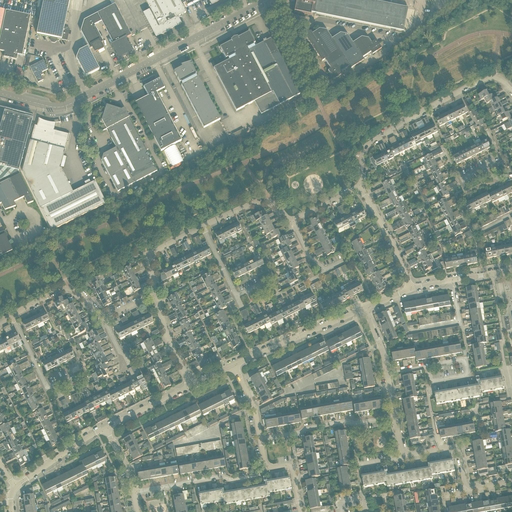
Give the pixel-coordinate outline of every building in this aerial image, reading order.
[(37,29),(36,34),(51,37),(51,39),(51,40),(51,41),(51,42),(52,42),(53,42),(53,43),(54,43),(54,42),(55,42),(55,41),(56,41),(56,40),(56,38),(66,40),(67,35),(68,30),(66,30),(63,29),(65,19),(67,10),(69,0),(38,0),(37,8),(42,9),(37,29)] [(180,4),(181,3),(180,3),(179,3),(177,0),(144,0),(150,11),(144,14),(156,37),(180,24),(177,17),(186,13),(183,7),(182,8),(180,4)] [(296,2),(294,13),(310,16),(311,12),(314,13),(315,13),(403,31),(403,30),(408,8),(368,0),(297,0),(297,2),(295,1),(294,2),(296,2)] [(115,4),(84,21),(80,32),(90,49),(93,47),(95,51),(102,48),(100,44),(103,42),(94,25),(101,21),(113,45),(111,46),(118,59),(123,56),(123,55),(125,54),(125,55),(132,52),(125,39),(131,36),(115,4)] [(3,57),(16,60),(17,55),(22,56),(30,16),(5,11),(0,37),(0,51),(4,52),(3,57)] [(327,71),(330,75),(333,80),(342,74),(341,72),(349,67),(350,69),(363,60),(362,58),(370,53),(372,55),(381,49),(375,40),(371,43),(368,39),(361,37),(352,43),(347,35),(340,33),(332,39),(326,31),(319,29),(312,34),(310,31),(309,32),(307,30),(303,33),(321,62),(324,60),(330,69),(327,71)] [(213,68),(216,73),(236,111),(254,102),(261,114),(300,94),(270,38),(254,47),(253,44),(255,43),(249,32),(238,38),(237,37),(233,38),(230,40),(231,41),(220,47),(225,58),(227,58),(229,60),(213,68)] [(76,59),(83,72),(85,77),(99,69),(87,47),(79,51),(76,59)] [(43,60),(34,65),(30,67),(38,83),(43,80),(41,76),(43,74),(42,72),(47,69),(47,68),(47,67),(47,66),(46,65),(45,66),(43,60)] [(174,71),(176,76),(179,83),(180,82),(182,85),(181,85),(203,128),(220,120),(197,77),(196,77),(195,74),(196,74),(191,64),(192,64),(191,62),(181,65),(181,67),(174,71)] [(135,103),(154,139),(159,150),(160,151),(181,141),(156,92),(164,88),(159,79),(146,86),(146,85),(145,85),(146,86),(143,87),(144,89),(142,90),(143,91),(144,90),(148,96),(135,103)] [(478,102),(484,99),(492,95),(491,96),(488,90),(485,92),(485,90),(482,92),(483,93),(479,95),(480,98),(477,100),(478,102)] [(487,104),(490,103),(494,100),(493,97),(494,97),(493,94),(492,95),(484,99),(487,104)] [(490,103),(492,108),(500,104),(498,101),(500,100),(500,101),(506,98),(504,95),(494,100),(490,103)] [(492,108),(490,109),(492,114),(494,113),(502,109),(501,106),(502,105),(501,103),(500,104),(492,108)] [(106,105),(105,109),(100,107),(95,124),(99,133),(106,130),(116,148),(103,154),(101,160),(117,192),(157,171),(124,108),(121,110),(106,105)] [(464,105),(458,108),(462,116),(465,114),(466,117),(469,116),(464,105)] [(458,108),(452,111),(456,119),(462,116),(458,108)] [(497,118),(500,117),(500,116),(505,114),(504,111),(505,110),(504,108),(502,109),(494,113),(497,118)] [(503,122),(508,119),(508,121),(509,122),(511,121),(511,120),(511,118),(511,117),(511,110),(505,114),(500,116),(500,117),(503,122)] [(2,120),(0,126),(0,166),(13,170),(18,172),(19,170),(23,154),(30,128),(31,123),(32,118),(4,111),(3,115),(2,120)] [(452,111),(447,113),(451,121),(456,119),(452,111)] [(447,113),(441,116),(445,124),(446,127),(449,125),(448,123),(451,121),(447,113)] [(445,124),(441,116),(435,119),(439,127),(445,124)] [(34,125),(33,130),(22,171),(52,231),(106,204),(95,181),(81,188),(81,187),(76,189),(77,190),(73,192),(60,167),(65,150),(64,150),(67,141),(68,141),(69,134),(65,133),(64,133),(56,131),(57,130),(54,129),(55,123),(45,120),(45,121),(43,121),(41,120),(38,118),(36,126),(34,125)] [(427,118),(424,119),(432,135),(438,132),(434,125),(431,126),(427,118)] [(426,129),(423,131),(426,138),(432,135),(424,119),(421,121),(426,129)] [(415,123),(413,125),(421,141),(422,143),(428,140),(426,138),(423,131),(420,132),(419,130),(416,124),(415,123)] [(413,125),(410,126),(414,135),(411,136),(412,138),(415,143),(416,145),(416,146),(422,143),(421,141),(413,125)] [(232,134),(234,138),(245,133),(243,129),(232,134)] [(405,131),(402,133),(410,148),(416,146),(416,145),(415,143),(412,138),(409,140),(405,131)] [(404,143),(401,144),(405,151),(410,148),(402,133),(400,134),(404,143)] [(394,137),(391,138),(399,154),(405,151),(401,144),(398,145),(394,137)] [(390,150),(390,151),(393,157),(394,157),(399,154),(391,138),(388,140),(393,148),(390,150)] [(159,150),(154,139),(149,141),(155,152),(159,150)] [(479,140),(481,143),(485,151),(491,148),(487,140),(483,141),(482,139),(479,140)] [(481,143),(475,145),(479,153),(485,151),(481,143)] [(383,144),(381,145),(388,161),(394,158),(394,157),(393,157),(390,151),(387,152),(383,144)] [(381,145),(378,146),(381,153),(382,155),(379,156),(382,162),(383,163),(384,166),(387,165),(386,164),(389,162),(388,161),(381,145)] [(475,145),(470,148),(474,156),(479,153),(475,145)] [(470,148),(464,151),(468,159),(474,156),(470,148)] [(424,163),(425,165),(427,164),(434,161),(433,158),(443,153),(441,149),(431,154),(431,155),(424,158),(426,162),(424,163)] [(464,151),(458,154),(462,162),(468,159),(464,151)] [(462,162),(458,154),(453,157),(457,165),(462,162)] [(383,163),(379,156),(376,158),(375,156),(375,155),(372,157),(373,158),(370,159),(369,158),(374,167),(369,170),(370,172),(378,168),(377,166),(380,165),(381,167),(384,166),(383,163)] [(426,172),(430,170),(443,164),(441,161),(436,163),(434,161),(427,164),(425,165),(424,166),(426,172)] [(430,170),(433,175),(440,172),(439,169),(444,166),(443,164),(430,170)] [(440,172),(433,175),(436,181),(448,175),(447,172),(441,174),(440,172)] [(19,174),(9,180),(19,200),(24,197),(27,204),(33,202),(19,174)] [(448,175),(436,181),(438,187),(444,184),(446,183),(444,180),(450,177),(448,175)] [(9,180),(0,183),(0,187),(10,208),(15,206),(14,202),(19,200),(9,180)] [(372,193),(373,196),(393,187),(390,182),(390,181),(383,184),(384,187),(372,193)] [(436,188),(439,193),(452,187),(450,184),(445,187),(444,184),(438,187),(436,188)] [(0,187),(0,203),(1,203),(5,211),(10,208),(0,187)] [(387,193),(388,196),(395,192),(393,187),(373,196),(374,199),(387,193)] [(452,187),(439,193),(442,199),(449,195),(448,193),(448,192),(453,190),(452,187)] [(505,187),(500,190),(504,197),(507,196),(508,198),(510,197),(505,187)] [(500,190),(494,192),(498,200),(504,197),(500,190)] [(384,201),(386,204),(398,198),(395,192),(388,196),(390,199),(384,201)] [(494,192),(488,195),(491,201),(492,203),(498,200),(494,192)] [(487,193),(482,196),(485,204),(491,201),(488,195),(487,193)] [(482,196),(476,199),(480,206),(483,205),(484,208),(487,206),(485,204),(482,196)] [(380,206),(380,207),(382,209),(387,207),(392,204),(394,207),(395,207),(395,206),(401,203),(398,198),(386,204),(381,207),(380,206)] [(438,203),(441,209),(454,202),(452,200),(447,202),(445,199),(438,203)] [(476,199),(470,201),(474,209),(480,206),(476,199)] [(354,200),(351,201),(360,219),(366,217),(362,209),(359,211),(354,200)] [(353,213),(350,215),(354,222),(360,219),(351,201),(348,203),(353,213)] [(391,212),(386,215),(387,217),(386,218),(387,217),(392,215),(408,207),(407,204),(406,204),(404,201),(402,203),(401,203),(395,206),(395,207),(396,209),(391,212)] [(474,209),(470,201),(464,204),(468,212),(474,209)] [(441,209),(444,214),(451,211),(450,208),(455,205),(454,202),(441,209)] [(342,206),(339,207),(348,225),(350,228),(355,225),(354,222),(350,215),(348,216),(342,206)] [(342,219),(339,220),(343,228),(348,225),(339,207),(337,208),(342,219)] [(399,215),(400,218),(408,214),(411,213),(408,207),(392,215),(393,217),(399,215)] [(253,223),(258,220),(263,218),(263,217),(266,216),(264,211),(261,212),(260,211),(257,213),(258,214),(253,217),(254,219),(252,221),(253,223)] [(343,228),(339,220),(336,222),(331,211),(328,213),(337,231),(343,228)] [(444,214),(447,220),(459,214),(458,211),(453,213),(451,211),(444,214)] [(391,226),(392,229),(411,220),(408,214),(400,218),(402,221),(391,226)] [(459,214),(447,220),(450,226),(457,222),(455,219),(461,216),(459,214)] [(258,220),(261,225),(269,221),(267,218),(269,217),(268,215),(266,216),(263,217),(263,218),(258,220)] [(411,220),(392,229),(394,231),(404,226),(406,229),(416,224),(414,218),(411,220)] [(303,229),(304,232),(320,224),(317,219),(310,222),(311,225),(303,229)] [(261,225),(263,230),(271,226),(270,223),(271,222),(270,220),(269,221),(261,225)] [(483,227),(480,220),(477,222),(478,223),(475,225),(477,230),(483,227)] [(449,233),(452,231),(465,225),(463,222),(458,225),(457,222),(450,226),(446,227),(449,233)] [(238,223),(232,226),(236,234),(242,231),(238,223)] [(314,231),(315,234),(323,230),(320,224),(304,232),(306,235),(314,231)] [(263,230),(266,236),(269,234),(274,231),(272,228),(274,228),(273,225),(271,226),(263,230)] [(465,225),(452,231),(455,237),(463,233),(461,230),(466,228),(465,225)] [(232,226),(226,229),(230,237),(236,234),(232,226)] [(405,238),(418,232),(415,226),(408,230),(409,233),(404,236),(405,238)] [(226,229),(221,231),(225,239),(230,237),(226,229)] [(269,234),(266,236),(268,241),(276,237),(277,238),(278,240),(281,238),(280,237),(278,232),(279,231),(278,229),(277,230),(274,231),(269,234)] [(308,241),(310,244),(326,236),(323,230),(315,234),(317,237),(308,241)] [(2,232),(0,232),(0,251),(2,255),(13,250),(8,242),(10,242),(6,231),(4,231),(4,232),(2,233),(2,232)] [(225,239),(221,231),(215,234),(217,240),(216,240),(218,245),(220,244),(219,242),(225,239)] [(405,238),(400,241),(401,244),(412,239),(413,241),(424,236),(421,231),(418,232),(405,238)] [(286,236),(281,238),(278,240),(280,245),(288,241),(287,238),(288,237),(287,235),(286,236)] [(201,250),(205,257),(211,255),(207,247),(208,246),(208,247),(206,242),(205,242),(206,242),(202,244),(198,236),(195,238),(198,244),(201,249),(201,250)] [(320,242),(321,245),(328,241),(326,236),(310,244),(311,246),(320,242)] [(353,242),(351,243),(354,249),(362,245),(359,240),(360,239),(359,236),(352,240),(353,242)] [(411,250),(426,242),(424,236),(413,241),(415,244),(410,247),(411,250)] [(280,245),(278,246),(280,251),(283,250),(291,246),(290,244),(289,243),(291,242),(290,240),(288,241),(280,245)] [(331,240),(328,241),(321,245),(322,248),(314,252),(315,255),(331,247),(334,246),(331,240)] [(190,255),(194,263),(199,260),(195,252),(192,254),(192,253),(186,242),(184,243),(187,250),(190,255)] [(419,253),(429,248),(426,242),(411,250),(412,253),(418,250),(419,253)] [(499,244),(497,244),(498,248),(499,256),(505,255),(504,246),(500,247),(499,244)] [(354,249),(357,255),(365,251),(362,245),(354,249)] [(289,250),(292,249),(291,246),(283,250),(280,251),(283,256),(291,252),(289,250)] [(488,246),(484,247),(486,257),(486,258),(487,259),(493,258),(491,249),(488,249),(488,246)] [(331,247),(315,255),(317,257),(325,253),(327,256),(334,253),(331,247)] [(365,251),(357,255),(360,260),(371,255),(373,254),(370,248),(365,251)] [(176,262),(172,264),(174,266),(177,272),(182,269),(178,261),(179,261),(176,255),(173,249),(170,250),(173,257),(175,261),(176,260),(176,262)] [(195,252),(199,260),(205,257),(201,250),(195,252)] [(419,257),(416,258),(418,260),(427,256),(425,252),(424,250),(419,253),(417,254),(419,257)] [(283,256),(285,262),(293,258),(292,254),(293,254),(292,252),(291,252),(283,256)] [(415,262),(409,265),(410,268),(421,262),(423,265),(430,261),(430,262),(433,260),(431,255),(431,254),(430,254),(427,256),(418,260),(418,261),(416,262),(415,262)] [(184,258),(188,266),(194,263),(190,255),(184,258)] [(373,261),(371,255),(360,260),(363,266),(371,262),(373,261)] [(166,257),(163,258),(168,269),(172,276),(178,274),(177,272),(174,266),(172,264),(169,265),(169,264),(166,257)] [(259,257),(254,260),(258,268),(263,265),(259,257)] [(285,262),(288,267),(296,263),(294,260),(296,259),(295,257),(293,258),(285,262)] [(179,261),(178,261),(182,269),(184,272),(190,269),(188,266),(184,258),(179,261)] [(254,260),(248,263),(252,271),(258,268),(254,260)] [(430,261),(423,265),(424,268),(422,269),(425,275),(427,274),(429,272),(428,270),(431,269),(432,271),(438,268),(433,260),(430,262),(430,261)] [(363,266),(365,272),(373,268),(376,266),(373,261),(371,262),(363,266)] [(288,267),(290,272),(297,269),(298,268),(297,265),(298,264),(297,262),(296,263),(288,267)] [(248,263),(242,266),(246,273),(252,271),(248,263)] [(138,266),(131,269),(129,266),(122,270),(125,276),(134,271),(139,269),(138,266)] [(242,266),(237,268),(241,276),(246,273),(242,266)] [(241,276),(237,268),(231,271),(235,279),(241,276)] [(365,272),(368,277),(376,273),(373,268),(365,272)] [(159,283),(160,286),(167,282),(166,280),(172,277),(172,276),(168,269),(162,272),(163,273),(160,274),(161,282),(159,283)] [(287,273),(290,278),(292,277),(296,275),(298,274),(296,271),(298,271),(297,269),(292,271),(290,272),(287,273)] [(125,276),(128,281),(135,278),(134,275),(136,274),(134,271),(125,276)] [(372,280),(373,282),(381,278),(378,272),(376,273),(368,277),(370,281),(372,280)] [(201,278),(204,283),(214,279),(212,276),(210,277),(209,274),(201,278)] [(92,289),(93,292),(102,287),(104,286),(102,280),(104,279),(102,275),(89,281),(91,286),(92,285),(94,288),(92,289)] [(287,280),(287,281),(289,285),(291,288),(299,284),(298,281),(296,278),(297,277),(296,275),(292,277),(290,278),(287,280)] [(135,278),(128,281),(131,287),(140,282),(148,278),(147,276),(144,277),(141,279),(140,279),(138,276),(135,278)] [(373,282),(376,288),(384,284),(381,278),(373,282)] [(207,289),(208,289),(214,285),(213,283),(215,281),(214,279),(204,283),(207,289)] [(351,282),(353,286),(357,294),(362,291),(358,283),(356,284),(354,280),(351,282)] [(140,282),(131,287),(133,293),(141,289),(139,286),(141,285),(140,282)] [(348,284),(345,285),(351,296),(357,294),(353,286),(350,287),(348,284)] [(384,284),(376,288),(379,293),(387,289),(384,284)] [(208,289),(211,294),(220,289),(219,287),(217,288),(215,285),(214,285),(208,289)] [(341,291),(342,293),(342,292),(345,299),(346,299),(351,296),(345,285),(343,286),(344,290),(341,291)] [(96,293),(98,296),(105,293),(104,290),(102,287),(93,292),(94,295),(96,293)] [(211,294),(214,300),(221,296),(219,293),(227,289),(226,287),(220,289),(211,294)] [(342,293),(336,295),(340,303),(346,300),(346,299),(345,299),(342,292),(342,293)] [(97,300),(98,303),(110,297),(109,294),(107,296),(105,293),(98,296),(99,299),(97,300)] [(166,303),(168,306),(180,300),(176,293),(169,296),(170,298),(167,299),(168,302),(166,303)] [(290,306),(294,314),(299,311),(295,303),(292,297),(290,293),(287,295),(292,303),(293,304),(290,306)] [(110,297),(98,303),(100,306),(102,305),(104,308),(104,307),(111,304),(109,301),(112,300),(118,297),(116,294),(110,297)] [(310,305),(311,307),(317,305),(312,294),(306,296),(310,305)] [(336,295),(331,298),(335,306),(340,303),(336,295)] [(221,296),(214,300),(216,305),(226,301),(226,300),(225,300),(224,298),(222,299),(221,296)] [(306,296),(300,299),(301,301),(304,307),(305,308),(306,310),(311,308),(311,307),(310,305),(306,296)] [(329,309),(325,301),(323,296),(320,297),(321,301),(318,302),(323,312),(329,309)] [(59,307),(60,308),(62,306),(61,304),(67,301),(69,300),(67,297),(62,300),(61,298),(58,299),(59,301),(54,304),(56,309),(59,307)] [(231,298),(216,305),(218,308),(214,310),(215,313),(226,307),(225,304),(233,301),(231,298)] [(331,298),(325,301),(329,309),(335,306),(331,298)] [(173,311),(174,310),(181,306),(183,306),(180,300),(168,306),(169,309),(171,308),(173,311)] [(62,312),(65,311),(67,310),(66,308),(71,305),(69,302),(68,303),(67,301),(61,304),(62,306),(60,308),(62,312)] [(295,303),(299,311),(305,308),(304,307),(301,301),(295,303)] [(284,309),(288,317),(294,314),(290,306),(287,308),(286,306),(287,306),(287,305),(286,304),(285,303),(285,304),(282,305),(284,309)] [(258,314),(260,318),(264,326),(270,323),(267,317),(266,315),(263,317),(262,315),(263,315),(263,314),(262,313),(262,312),(261,313),(257,304),(254,305),(258,314)] [(65,311),(67,316),(72,313),(71,311),(75,310),(76,309),(75,306),(73,307),(72,305),(71,305),(66,308),(67,310),(65,311)] [(269,314),(266,315),(267,317),(270,323),(271,325),(276,322),(273,314),(270,308),(268,305),(265,306),(267,310),(266,310),(266,311),(267,313),(268,313),(269,313),(269,314)] [(168,317),(169,319),(184,312),(181,306),(174,310),(175,313),(168,317)] [(278,312),(282,320),(288,317),(284,309),(278,312)] [(67,316),(70,321),(75,318),(74,316),(77,315),(79,314),(77,311),(75,311),(75,310),(71,311),(72,313),(67,316)] [(215,315),(218,321),(225,317),(223,311),(215,315)] [(45,312),(39,315),(43,323),(49,320),(45,312)] [(184,312),(169,319),(171,322),(178,318),(180,322),(187,318),(184,312)] [(278,312),(273,314),(276,322),(278,326),(284,323),(282,320),(282,319),(278,312)] [(377,316),(379,321),(389,317),(386,312),(377,316)] [(70,321),(72,326),(77,323),(76,321),(79,320),(84,317),(83,314),(78,316),(77,315),(74,316),(75,318),(70,321)] [(149,314),(144,317),(148,325),(153,322),(149,314)] [(39,315),(33,317),(37,325),(43,323),(39,315)] [(120,319),(123,325),(129,323),(126,316),(120,319)] [(33,317),(28,320),(32,328),(37,325),(33,317)] [(144,317),(138,320),(142,328),(148,325),(144,317)] [(218,321),(220,326),(228,323),(225,317),(218,321)] [(379,321),(381,327),(391,322),(389,317),(379,321)] [(75,330),(80,328),(79,326),(85,323),(84,323),(89,321),(87,318),(80,321),(79,320),(76,321),(77,323),(72,326),(75,330)] [(260,318),(255,321),(258,329),(264,326),(260,318)] [(32,328),(28,320),(22,323),(26,331),(32,328)] [(138,320),(132,323),(136,331),(142,328),(138,320)] [(178,327),(180,330),(189,326),(186,320),(179,323),(180,326),(178,327)] [(255,321),(249,323),(253,331),(258,329),(255,321)] [(391,322),(381,327),(383,332),(393,328),(393,327),(393,328),(391,322)] [(80,328),(75,330),(78,335),(80,334),(83,332),(84,332),(85,331),(86,333),(86,334),(89,332),(89,331),(88,330),(87,328),(89,327),(87,324),(85,325),(85,323),(79,326),(80,328)] [(132,323),(127,326),(131,334),(136,331),(132,323)] [(221,333),(223,332),(231,328),(228,323),(220,326),(218,328),(221,333)] [(253,331),(249,323),(243,326),(247,334),(253,331)] [(9,325),(6,327),(14,344),(14,343),(17,348),(22,345),(16,333),(13,334),(9,325)] [(127,326),(121,329),(125,336),(131,334),(127,326)] [(183,332),(185,335),(190,332),(192,331),(189,326),(180,330),(181,333),(183,332)] [(5,338),(5,340),(5,339),(9,346),(9,347),(11,350),(17,348),(14,343),(14,344),(6,327),(3,328),(8,337),(5,338)] [(352,330),(356,339),(361,337),(362,336),(363,336),(361,331),(359,332),(357,327),(356,327),(356,328),(352,330)] [(226,338),(227,338),(227,337),(234,334),(231,328),(223,332),(226,338)] [(393,328),(383,332),(386,337),(396,333),(395,333),(393,328)] [(125,336),(121,329),(115,332),(119,339),(125,336)] [(89,332),(86,334),(89,339),(94,337),(95,338),(98,337),(97,335),(99,334),(98,331),(96,332),(95,330),(90,333),(89,332)] [(347,332),(346,332),(351,342),(356,339),(352,330),(351,330),(347,332)] [(474,332),(469,333),(469,336),(474,335),(475,339),(485,337),(486,337),(488,337),(487,331),(485,332),(474,334),(474,332)] [(182,340),(183,343),(193,338),(190,332),(185,335),(182,336),(184,339),(182,340)] [(346,333),(341,335),(346,344),(351,342),(346,332),(346,333)] [(226,338),(225,339),(227,344),(230,343),(238,339),(235,333),(234,334),(227,337),(227,338),(226,338)] [(396,333),(386,337),(388,343),(398,338),(397,338),(395,333),(396,333)] [(0,335),(0,343),(4,350),(5,354),(8,353),(6,349),(9,347),(9,346),(5,339),(5,340),(2,341),(0,335)] [(89,339),(91,344),(93,343),(94,345),(100,342),(100,340),(103,339),(101,335),(98,337),(95,338),(94,337),(89,339)] [(341,335),(336,337),(341,347),(346,344),(346,345),(346,344),(341,335)] [(331,340),(336,350),(336,349),(341,347),(336,337),(336,338),(331,340)] [(474,342),(468,343),(468,346),(472,346),(486,343),(489,343),(488,337),(486,337),(485,337),(475,339),(475,340),(475,343),(474,343),(474,342)] [(187,344),(188,347),(195,344),(193,338),(183,343),(184,345),(187,344)] [(143,343),(146,348),(155,344),(154,341),(152,342),(150,339),(143,343)] [(238,339),(230,343),(233,349),(234,348),(236,347),(241,345),(238,339)] [(326,343),(328,347),(330,352),(331,352),(336,349),(336,350),(331,340),(326,342),(326,343)] [(323,342),(318,344),(323,353),(328,351),(326,346),(324,341),(323,342),(323,341),(323,342)] [(88,346),(91,351),(96,348),(97,350),(102,348),(102,347),(100,348),(99,347),(101,346),(100,343),(101,342),(100,342),(94,345),(93,343),(91,344),(88,346)] [(473,351),(484,349),(487,349),(486,344),(486,343),(472,346),(473,346),(473,351)] [(146,348),(149,354),(156,350),(155,347),(157,346),(155,344),(146,348)] [(182,354),(183,357),(198,349),(195,344),(188,347),(190,350),(182,354)] [(318,344),(313,347),(318,356),(323,353),(323,354),(323,353),(318,344)] [(308,349),(313,359),(313,358),(317,356),(318,356),(313,347),(313,346),(313,347),(308,349)] [(57,351),(59,355),(63,363),(69,360),(65,352),(63,348),(57,351)] [(71,349),(65,352),(69,360),(75,357),(71,349)] [(194,359),(195,358),(201,355),(202,354),(201,355),(198,349),(183,357),(185,359),(192,356),(194,359)] [(308,349),(303,352),(308,361),(312,359),(313,359),(308,349)] [(149,354),(146,355),(147,358),(150,357),(152,360),(161,355),(160,352),(157,353),(156,350),(149,354)] [(298,354),(303,364),(302,363),(307,361),(308,361),(303,352),(303,351),(303,352),(298,354)] [(93,355),(96,360),(101,358),(102,360),(105,358),(104,357),(106,356),(104,352),(103,353),(99,355),(98,353),(93,355)] [(55,353),(52,355),(57,366),(63,363),(59,355),(57,356),(55,353)] [(194,362),(195,365),(205,360),(202,354),(201,355),(195,358),(196,361),(194,362)] [(293,357),(297,366),(302,364),(303,364),(298,354),(293,357)] [(46,357),(48,360),(52,368),(57,366),(52,355),(46,357)] [(152,360),(154,365),(160,363),(162,362),(160,359),(162,358),(161,355),(152,360)] [(95,367),(100,365),(101,367),(107,364),(108,364),(107,362),(109,361),(107,357),(105,358),(102,360),(101,358),(96,360),(98,365),(95,367)] [(288,359),(287,359),(292,368),(292,369),(297,366),(293,357),(292,357),(288,359)] [(52,368),(48,360),(45,362),(44,359),(39,362),(41,365),(42,364),(46,371),(52,368)] [(208,359),(205,360),(195,365),(197,368),(199,366),(200,370),(208,366),(210,364),(208,359)] [(282,362),(287,371),(292,369),(292,368),(287,359),(287,360),(283,362),(282,362)] [(160,363),(154,365),(150,368),(151,370),(153,369),(155,372),(172,364),(173,363),(172,361),(161,366),(160,363)] [(277,364),(277,365),(282,374),(287,371),(282,362),(277,364)] [(9,367),(6,369),(8,374),(11,373),(24,367),(23,364),(17,367),(16,364),(11,366),(9,367)] [(11,373),(14,379),(22,375),(20,372),(22,371),(31,367),(30,367),(29,364),(30,364),(29,364),(24,367),(11,373)] [(95,367),(98,372),(100,371),(101,373),(107,370),(106,368),(108,367),(107,364),(101,367),(100,365),(95,367)] [(272,367),(274,372),(276,376),(277,376),(282,374),(277,365),(272,367)] [(155,372),(158,378),(165,374),(164,371),(169,369),(168,366),(155,372)] [(98,372),(95,373),(95,374),(97,378),(99,381),(102,380),(104,379),(104,378),(106,376),(105,374),(107,373),(113,371),(112,370),(113,370),(112,370),(111,368),(107,370),(101,373),(100,371),(98,372)] [(404,382),(414,381),(414,380),(414,381),(413,375),(412,372),(402,374),(403,377),(404,381),(404,382)] [(476,386),(474,386),(457,389),(458,391),(452,392),(452,391),(452,392),(448,392),(447,387),(448,387),(447,384),(443,385),(443,388),(444,388),(445,393),(441,394),(441,393),(441,394),(435,395),(435,394),(437,405),(442,404),(443,404),(448,403),(449,403),(448,403),(454,402),(460,401),(465,400),(470,399),(471,399),(476,398),(477,398),(482,397),(482,395),(483,395),(482,394),(482,393),(487,392),(487,393),(487,392),(493,391),(498,390),(499,390),(504,389),(504,390),(504,389),(503,379),(502,379),(498,380),(497,375),(498,375),(497,372),(493,372),(494,375),(495,375),(495,380),(491,381),(487,382),(486,377),(487,377),(486,373),(482,374),(482,377),(483,377),(484,382),(480,383),(479,377),(476,378),(477,382),(475,384),(476,386)] [(159,384),(161,384),(173,377),(172,374),(166,377),(165,374),(158,378),(156,379),(159,384)] [(252,383),(252,384),(263,378),(262,379),(259,374),(260,374),(259,374),(250,378),(250,379),(252,383)] [(14,379),(17,384),(30,378),(28,375),(25,377),(23,378),(22,375),(14,379)] [(30,378),(17,384),(20,390),(27,386),(26,383),(36,378),(35,375),(30,378)] [(142,376),(136,379),(140,386),(146,384),(142,376)] [(173,377),(161,384),(164,389),(171,386),(169,383),(175,380),(173,377)] [(255,389),(266,383),(263,378),(252,384),(253,384),(255,388),(255,389)] [(130,381),(130,383),(131,382),(134,389),(140,386),(136,379),(130,381)] [(113,382),(107,385),(109,388),(112,387),(114,391),(118,399),(119,401),(125,399),(123,396),(119,388),(119,387),(118,386),(116,388),(115,387),(114,386),(115,386),(113,382)] [(130,383),(125,385),(129,393),(135,390),(134,389),(131,382),(130,383)] [(257,394),(267,389),(265,384),(266,383),(255,389),(257,393),(257,394)] [(21,390),(24,395),(33,390),(32,387),(29,388),(28,385),(27,386),(20,390),(21,390)] [(125,385),(119,388),(123,396),(129,393),(125,385)] [(86,388),(85,389),(85,390),(94,408),(100,405),(96,397),(94,394),(91,395),(90,392),(87,389),(86,388)] [(85,402),(84,403),(85,404),(88,411),(89,412),(90,413),(95,411),(94,408),(85,389),(81,391),(86,400),(85,402)] [(267,389),(257,394),(258,394),(260,399),(269,394),(267,389)] [(24,395),(26,401),(34,397),(32,394),(34,393),(33,390),(24,395)] [(224,393),(229,403),(230,405),(235,403),(234,400),(233,399),(229,391),(229,390),(229,391),(224,393)] [(107,391),(101,394),(105,402),(111,400),(108,394),(107,391)] [(114,391),(108,394),(111,400),(112,402),(118,399),(114,391)] [(224,393),(219,396),(223,405),(228,402),(228,403),(229,403),(224,393)] [(269,394),(260,399),(262,403),(262,404),(263,404),(272,400),(272,399),(270,396),(273,394),(272,393),(270,394),(269,394)] [(101,394),(96,397),(100,405),(105,402),(101,394)] [(214,398),(218,408),(219,408),(218,407),(223,405),(224,405),(223,405),(219,396),(219,395),(219,396),(214,398)] [(26,401),(29,406),(42,400),(40,397),(35,400),(34,397),(26,401)] [(209,400),(213,410),(218,407),(218,408),(214,398),(213,398),(214,398),(209,401),(209,400)] [(77,408),(74,409),(77,417),(83,414),(79,406),(78,404),(76,400),(75,399),(73,400),(76,406),(77,408)] [(42,400),(29,406),(32,412),(39,408),(38,405),(43,403),(42,400)] [(203,403),(208,413),(208,412),(213,410),(209,400),(208,401),(204,403),(203,403)] [(84,404),(79,406),(83,414),(89,412),(88,411),(85,404),(84,403),(84,404)] [(208,413),(203,403),(199,406),(199,405),(198,406),(203,415),(204,415),(203,415),(208,413)] [(191,407),(196,417),(200,414),(201,414),(196,405),(195,405),(191,407)] [(191,408),(186,410),(190,419),(191,419),(190,419),(195,417),(196,417),(191,407),(190,407),(191,408)] [(35,412),(38,418),(51,412),(49,409),(44,412),(42,409),(35,412)] [(74,409),(68,412),(72,420),(77,417),(74,409)] [(181,412),(180,412),(185,422),(190,419),(190,420),(190,419),(186,410),(185,410),(181,412)] [(38,418),(41,424),(48,420),(47,417),(52,415),(51,412),(38,418)] [(72,420),(68,412),(62,415),(66,423),(72,420)] [(175,415),(180,425),(180,424),(185,422),(180,412),(180,413),(175,415)] [(170,417),(175,427),(180,424),(180,425),(175,415),(170,418),(170,417)] [(165,420),(170,430),(170,429),(175,427),(170,417),(170,418),(165,420)] [(41,424),(44,429),(56,423),(55,420),(50,423),(48,420),(41,424)] [(160,422),(160,423),(165,432),(169,429),(170,430),(165,420),(160,423),(160,422)] [(0,434),(10,429),(7,423),(4,425),(0,426),(0,429),(1,431),(0,430),(0,434)] [(44,436),(47,435),(54,432),(52,429),(58,426),(56,423),(44,429),(41,431),(44,436)] [(155,425),(159,434),(159,435),(160,435),(160,434),(164,432),(165,432),(160,423),(155,425)] [(149,428),(150,428),(154,437),(155,437),(154,437),(159,434),(155,425),(150,428),(150,427),(149,428)] [(154,437),(150,428),(145,430),(144,430),(145,430),(144,431),(149,440),(149,439),(149,440),(150,440),(149,439),(154,437)] [(0,437),(4,436),(5,439),(13,435),(10,429),(0,434),(0,437)] [(506,431),(496,432),(497,438),(510,436),(511,437),(511,436),(511,434),(510,434),(509,430),(510,430),(509,430),(506,431)] [(47,435),(49,441),(62,434),(61,432),(55,434),(54,432),(47,435)] [(62,434),(49,441),(52,447),(59,443),(58,440),(63,437),(62,434)] [(0,448),(1,448),(16,441),(13,435),(5,439),(6,442),(5,443),(4,442),(4,443),(3,443),(0,444),(0,448)] [(125,445),(135,440),(134,440),(132,436),(132,435),(123,440),(125,445)] [(420,441),(425,440),(426,445),(430,444),(428,436),(420,438),(410,439),(410,440),(411,445),(421,444),(420,441)] [(17,443),(18,443),(19,441),(18,439),(16,441),(1,448),(2,449),(6,448),(7,451),(7,452),(10,450),(11,450),(12,450),(18,446),(17,443)] [(128,450),(137,445),(135,440),(125,445),(128,450)] [(3,457),(5,460),(22,451),(19,445),(18,446),(12,450),(13,452),(3,457)] [(130,455),(140,450),(137,445),(128,450),(130,455)] [(503,454),(511,452),(511,446),(502,449),(503,454)] [(140,450),(130,455),(131,455),(133,460),(142,456),(142,455),(140,451),(140,450)] [(22,451),(5,460),(6,463),(16,458),(17,461),(25,457),(22,451)] [(97,454),(101,464),(102,464),(101,463),(106,461),(107,461),(106,461),(107,461),(102,452),(102,451),(101,452),(102,452),(97,454)] [(92,456),(91,456),(96,466),(101,463),(101,464),(97,454),(96,454),(97,454),(92,457),(92,456)] [(408,472),(396,474),(390,475),(390,474),(388,472),(387,467),(384,468),(385,472),(385,473),(385,474),(380,474),(380,469),(381,469),(380,466),(376,467),(376,470),(377,470),(378,475),(374,476),(374,475),(374,476),(369,476),(368,471),(369,471),(369,468),(364,469),(365,472),(366,472),(367,477),(363,478),(363,477),(362,477),(364,488),(365,488),(370,487),(375,486),(376,486),(381,485),(387,484),(387,485),(387,486),(388,488),(388,487),(393,486),(398,485),(398,486),(399,485),(404,484),(405,484),(404,484),(410,483),(416,482),(421,481),(422,481),(427,480),(433,479),(433,480),(432,475),(438,474),(438,475),(438,474),(443,473),(443,474),(444,474),(443,473),(449,472),(449,473),(449,472),(455,471),(455,472),(453,461),(447,462),(443,463),(442,458),(443,458),(442,455),(438,456),(438,459),(439,459),(440,464),(436,464),(430,465),(431,469),(426,470),(425,465),(426,465),(426,462),(421,463),(422,466),(423,465),(424,471),(420,471),(419,471),(415,472),(414,467),(415,467),(415,464),(410,465),(411,468),(412,467),(413,473),(408,473),(408,472)] [(25,457),(17,461),(22,470),(31,466),(29,462),(31,461),(28,456),(25,457)] [(87,459),(86,459),(91,469),(91,468),(96,466),(91,456),(91,457),(87,459)] [(81,462),(83,465),(86,471),(91,469),(86,459),(82,462),(81,461),(81,462)] [(340,461),(339,461),(340,467),(341,467),(342,467),(347,466),(351,465),(352,465),(352,464),(351,464),(350,459),(351,459),(340,461)] [(511,464),(505,465),(497,467),(499,475),(508,473),(507,471),(511,470),(511,464)] [(83,465),(78,468),(82,477),(87,475),(88,475),(86,471),(83,465)] [(478,470),(477,470),(477,471),(478,471),(479,476),(487,475),(487,477),(497,475),(497,472),(496,467),(488,469),(478,470)] [(74,470),(73,470),(77,480),(78,479),(82,477),(82,478),(83,477),(82,477),(78,468),(77,468),(74,470)] [(68,473),(72,483),(72,482),(77,480),(73,470),(72,470),(72,471),(68,473)] [(62,475),(67,485),(72,482),(72,483),(67,473),(63,476),(62,475)] [(105,478),(104,478),(105,478),(106,479),(105,479),(105,480),(106,485),(117,483),(116,483),(115,478),(116,478),(115,478),(115,477),(114,474),(115,473),(114,473),(105,478)] [(199,495),(198,495),(199,500),(200,506),(201,508),(206,507),(206,505),(206,504),(212,504),(212,503),(217,502),(217,503),(218,503),(217,502),(223,501),(224,506),(224,505),(229,504),(229,505),(230,504),(235,503),(236,506),(241,505),(241,503),(241,502),(246,501),(247,501),(246,501),(252,500),(257,499),(258,499),(261,498),(263,498),(264,498),(268,497),(269,498),(269,497),(269,495),(269,494),(268,494),(268,493),(274,492),(274,493),(274,492),(279,491),(279,492),(280,492),(280,491),(285,490),(285,491),(285,490),(291,489),(291,490),(289,479),(283,480),(279,481),(278,476),(279,476),(279,473),(278,473),(274,473),(274,474),(275,477),(276,477),(276,481),(272,482),(267,483),(266,477),(262,478),(263,480),(263,483),(262,485),(262,486),(261,487),(244,490),(244,491),(240,492),(239,487),(240,487),(240,484),(239,484),(235,484),(235,485),(236,487),(237,487),(238,492),(233,493),(229,494),(228,489),(229,489),(228,486),(224,486),(224,487),(224,489),(225,489),(226,495),(222,495),(221,491),(217,492),(216,487),(217,487),(216,484),(212,485),(212,488),(213,488),(214,493),(210,493),(206,494),(205,489),(206,489),(205,486),(201,487),(201,490),(202,490),(203,495),(199,495)] [(57,478),(62,488),(62,487),(67,485),(62,475),(62,476),(57,478)] [(52,480),(52,481),(57,490),(62,487),(62,488),(57,478),(52,481),(52,480)] [(47,483),(52,492),(52,493),(52,492),(53,492),(54,494),(58,492),(57,490),(52,481),(47,483)] [(42,486),(44,490),(46,495),(47,495),(51,493),(51,492),(52,492),(47,483),(42,486),(42,485),(42,486)] [(26,496),(22,496),(23,497),(24,502),(34,500),(33,495),(32,488),(29,489),(26,491),(26,496)] [(455,502),(451,502),(451,503),(452,508),(449,508),(447,509),(447,511),(455,511),(455,507),(456,507),(455,502)]
